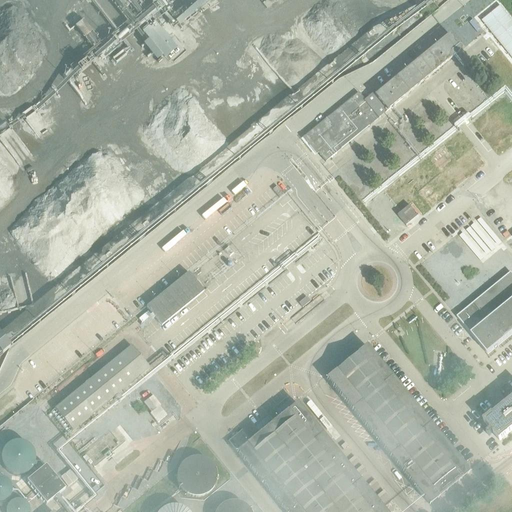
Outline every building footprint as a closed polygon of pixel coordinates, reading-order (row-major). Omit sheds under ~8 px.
[(203,0),(178,20),(183,26),(215,0),(203,0)] [(497,0),(469,23),(476,31),(506,7),(500,0),(497,0)] [(115,34),(123,42),(148,19),(140,10),(136,14),(115,34)] [(85,20),(77,27),(93,45),(101,38),(85,20)] [(177,46),(155,20),(143,30),(165,57),(177,46)] [(462,49),(472,41),(457,23),(448,31),(462,49)] [(304,137),(325,163),(390,110),(462,50),(449,35),(366,103),(358,93),(304,137)] [(410,206),(398,216),(407,227),(419,216),(410,206)] [(460,236),(485,263),(506,244),(481,217),(460,236)] [(146,308),(162,327),(204,293),(188,273),(146,308)] [(511,273),(457,318),(488,355),(511,335),(511,273)] [(24,314),(7,316),(8,325),(13,324),(12,320),(24,318),(24,314)] [(28,324),(9,338),(15,345),(34,331),(28,324)] [(3,331),(0,332),(0,358),(15,346),(3,331)] [(55,410),(73,432),(150,369),(132,347),(55,410)] [(366,347),(327,379),(429,505),(469,473),(366,347)] [(115,353),(106,360),(109,363),(118,356),(115,353)] [(511,399),(493,415),(492,414),(484,421),(500,441),(511,431),(511,399)] [(384,511),(341,459),(322,435),(316,428),(303,412),(297,404),(280,418),(274,423),(260,434),(251,442),(237,453),(285,511),(384,511)] [(10,472),(15,474),(21,475),(26,474),(31,471),(35,466),(36,461),(36,455),(34,449),(30,445),(24,442),(18,442),(12,443),(7,447),(4,453),(3,458),(3,463),(6,468),(10,472)] [(216,482),(217,477),(216,474),(215,470),(214,466),(211,463),(208,460),(205,459),(201,457),(197,457),(194,457),(190,458),(187,459),(182,462),(180,465),(177,469),(176,472),(176,477),(176,481),(177,484),(178,488),(181,491),(184,494),(188,496),(191,497),(195,498),(201,497),(204,496),(208,494),(210,492),(213,489),(215,485),(216,482)] [(46,466),(27,482),(33,490),(46,506),(66,490),(53,474),(46,466)] [(62,476),(70,486),(79,478),(72,468),(62,476)] [(368,485),(372,491),(379,486),(374,480),(368,485)] [(388,496),(383,491),(377,496),(381,502),(388,496)] [(30,511),(31,509),(29,505),(26,502),(22,500),(18,500),(13,501),(10,504),(8,508),(7,511),(30,511)] [(249,511),(249,510),(246,507),(243,504),(240,502),(236,501),(233,500),(229,500),(224,502),(222,503),(218,505),(215,508),(213,511),(212,511),(249,511)]
